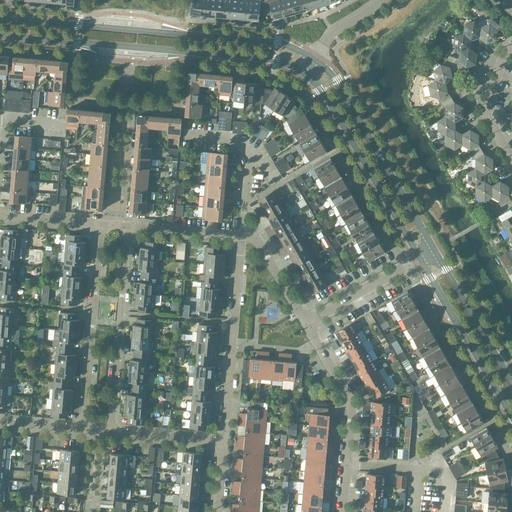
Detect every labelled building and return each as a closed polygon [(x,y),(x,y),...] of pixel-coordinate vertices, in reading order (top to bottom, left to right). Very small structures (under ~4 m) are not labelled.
[(193,15),(205,16),(206,0),(194,0),(194,8),(193,15)] [(206,0),(205,16),(215,17),(216,0),(206,0)] [(216,0),(215,17),(226,18),(227,0),(216,0)] [(227,0),(226,18),(237,19),(238,0),(227,0)] [(238,0),(237,19),(248,20),(249,0),(246,0),(238,0)] [(249,0),(248,20),(259,21),(260,16),(266,16),(265,1),(261,1),(249,0)] [(285,17),(280,0),(269,0),(268,0),(265,1),(266,16),(272,15),(274,20),(285,17)] [(291,0),(280,0),(285,17),(295,14),(291,0)] [(302,0),(291,0),(295,14),(306,11),(302,0)] [(316,8),(313,0),(302,0),(306,11),(316,8)] [(490,25),(481,28),(479,37),(486,43),(495,40),(497,31),(501,26),(492,18),(489,22),(490,25)] [(465,25),(464,34),(471,40),(479,37),(481,28),(474,22),(465,25)] [(454,46),(461,52),(470,49),(471,40),(464,34),(455,37),(454,46)] [(470,49),(461,52),(459,61),(456,60),(454,64),(462,72),(466,67),(475,64),(477,55),(470,49)] [(0,56),(0,74),(7,75),(9,57),(0,56)] [(25,59),(14,58),(13,67),(10,67),(9,79),(24,80),(25,59)] [(36,60),(25,59),(24,80),(34,81),(35,75),(36,60)] [(41,71),(51,72),(52,61),(36,60),(35,75),(40,76),(41,71)] [(56,72),(56,77),(67,78),(68,62),(52,61),(51,72),(56,72)] [(462,72),(454,64),(450,68),(441,65),(434,71),(436,80),(445,83),(452,77),(451,74),(453,72),(458,76),(462,72)] [(189,73),(188,89),(199,90),(199,85),(204,85),(205,74),(189,73)] [(221,76),(205,74),(204,85),(214,86),(214,91),(219,91),(219,95),(221,76)] [(232,77),(221,76),(219,95),(231,96),(232,77)] [(50,87),(50,93),(65,94),(67,78),(56,77),(55,88),(50,87)] [(437,97),(441,104),(451,98),(447,92),(445,83),(436,80),(429,86),(431,96),(437,97)] [(233,101),(244,102),(246,83),(235,82),(233,101)] [(244,102),(262,104),(264,89),(257,88),(257,84),(246,83),(244,102)] [(264,89),(262,104),(265,104),(274,110),(285,94),(275,88),(273,92),(270,90),(264,89)] [(199,90),(188,89),(187,105),(202,106),(203,100),(198,100),(199,90)] [(65,94),(50,93),(49,104),(64,105),(65,94)] [(285,94),(274,110),(284,116),(285,118),(298,111),(295,106),(292,104),(294,100),(285,94)] [(446,108),(447,117),(455,122),(463,117),(463,108),(454,103),(451,98),(441,104),(443,108),(446,108)] [(202,106),(187,105),(186,116),(201,117),(202,106)] [(66,129),(81,130),(82,126),(83,111),(68,110),(66,129)] [(84,122),(98,123),(99,112),(83,111),(82,126),(83,127),(84,122)] [(285,118),(294,134),(311,124),(305,115),(301,117),(298,111),(285,118)] [(99,123),(98,128),(109,129),(111,113),(99,112),(98,123),(99,123)] [(137,131),(148,132),(148,128),(149,128),(150,117),(138,116),(137,131)] [(150,117),(149,128),(163,129),(163,134),(165,134),(166,118),(150,117)] [(438,131),(446,135),(455,131),(455,122),(447,117),(438,121),(438,131)] [(181,120),(166,118),(165,134),(169,134),(168,138),(179,139),(181,120)] [(233,133),(239,134),(241,122),(234,121),(233,133)] [(241,122),(239,134),(246,135),(248,123),(241,122)] [(251,134),(257,137),(264,127),(258,123),(251,134)] [(294,134),(300,143),(316,134),(311,124),(294,134)] [(257,137),(263,141),(270,131),(264,127),(257,137)] [(92,144),(108,145),(109,129),(98,128),(98,133),(93,132),(93,138),(92,144)] [(469,152),(471,156),(481,150),(478,144),(478,135),(470,130),(462,135),(462,145),(470,149),(469,152)] [(136,148),(151,149),(152,143),(147,143),(148,132),(137,131),(136,148)] [(454,149),(462,145),(462,135),(455,131),(446,135),(446,145),(454,149)] [(316,134),(300,143),(305,153),(322,143),(316,134)] [(16,136),(15,146),(15,148),(31,149),(35,149),(36,138),(16,136)] [(264,145),(267,151),(278,145),(274,139),(264,145)] [(322,143),(305,153),(311,163),(327,153),(322,143)] [(107,156),(108,145),(92,144),(91,155),(107,156)] [(278,145),(267,151),(271,157),(281,151),(278,145)] [(15,150),(14,158),(30,160),(31,149),(15,148),(15,150)] [(135,159),(150,160),(151,149),(136,148),(135,159)] [(476,160),(476,169),(485,173),(493,169),(493,159),(484,155),(481,150),(471,156),(473,160),(476,160)] [(207,164),(211,165),(227,166),(227,164),(228,155),(208,153),(207,164)] [(107,156),(91,155),(90,165),(106,167),(107,156)] [(274,163),(277,169),(288,163),(284,157),(274,163)] [(14,158),(13,167),(13,169),(29,170),(30,160),(14,158)] [(314,168),(319,178),(336,168),(330,158),(314,168)] [(134,169),(149,170),(150,160),(135,159),(134,169)] [(288,163),(277,169),(281,175),(291,169),(288,163)] [(207,164),(206,175),(226,177),(226,168),(236,169),(237,165),(227,164),(227,166),(211,165),(207,164)] [(89,176),(105,177),(106,167),(90,165),(89,176)] [(319,178),(325,187),(341,177),(336,168),(319,178)] [(13,171),(12,180),(28,181),(32,182),(33,171),(29,170),(13,169),(13,171)] [(149,170),(134,169),(133,180),(148,181),(149,170)] [(468,183),(476,187),(485,182),(485,173),(476,169),(468,173),(468,183)] [(206,175),(205,186),(225,188),(225,186),(226,177),(206,175)] [(89,176),(89,187),(104,188),(105,177),(89,176)] [(325,187),(330,196),(347,187),(341,177),(325,187)] [(12,180),(11,189),(11,191),(27,192),(28,181),(12,180)] [(147,192),(148,181),(133,180),(132,191),(147,192)] [(485,201),(492,196),(492,187),(485,182),(476,187),(476,196),(485,201)] [(492,187),(492,196),(500,201),(499,203),(501,207),(511,201),(508,196),(508,187),(500,182),(492,187)] [(83,186),(82,197),(103,199),(104,188),(89,187),(83,186)] [(225,188),(205,186),(204,197),(224,198),(225,190),(235,190),(235,186),(225,186),(225,188)] [(330,196),(336,206),(352,196),(347,187),(330,196)] [(11,191),(11,193),(10,202),(30,204),(31,192),(27,192),(11,191)] [(151,192),(147,192),(132,191),(131,201),(150,203),(151,192)] [(254,210),(257,214),(280,200),(275,191),(258,200),(261,206),(254,210)] [(46,205),(55,206),(56,195),(47,194),(46,205)] [(336,206),(341,215),(358,205),(352,196),(336,206)] [(103,199),(82,197),(81,208),(102,210),(103,199)] [(203,207),(207,208),(223,209),(223,207),(224,198),(204,197),(203,207)] [(266,214),(269,219),(286,210),(280,200),(257,214),(259,218),(266,214)] [(150,203),(131,201),(130,213),(149,214),(150,203)] [(341,215),(347,224),(363,215),(358,205),(341,215)] [(207,208),(203,207),(202,219),(222,220),(223,211),(233,212),(233,208),(223,207),(223,209),(207,208)] [(265,228),(268,233),(291,219),(286,210),(269,219),(272,224),(265,228)] [(347,224),(352,234),(369,224),(363,215),(347,224)] [(511,216),(501,223),(509,238),(511,236),(511,216)] [(277,233),(280,238),(296,228),(291,219),(268,233),(270,237),(277,233)] [(352,234),(357,243),(374,234),(369,224),(352,234)] [(276,247),(278,251),(302,238),(296,228),(280,238),(283,243),(276,247)] [(0,246),(20,248),(21,231),(8,230),(7,236),(2,235),(1,241),(0,241),(0,246)] [(357,243),(363,253),(379,243),(374,234),(357,243)] [(81,236),(67,235),(65,252),(87,254),(87,249),(85,248),(86,243),(80,242),(81,236)] [(288,252),(291,257),(307,247),(302,238),(278,251),(281,256),(288,252)] [(138,253),(137,259),(159,261),(160,243),(146,242),(146,248),(140,247),(140,253),(138,253)] [(379,243),(363,253),(369,263),(385,253),(379,243)] [(0,257),(5,258),(5,265),(18,266),(20,248),(0,246),(0,251),(0,252),(0,256),(0,257)] [(206,247),(204,265),(226,266),(226,261),(224,261),(224,255),(219,254),(220,248),(206,247)] [(287,266),(289,270),(313,257),(307,247),(291,257),(294,262),(287,266)] [(87,254),(65,252),(64,270),(78,271),(78,264),(84,265),(84,259),(86,259),(87,254)] [(299,270),(302,276),(318,266),(313,257),(289,270),(292,275),(299,270)] [(144,270),(143,277),(157,278),(159,261),(137,259),(137,264),(139,264),(139,270),(144,270)] [(0,281),(17,283),(18,266),(5,265),(4,270),(0,270),(0,281)] [(198,281),(203,282),(217,283),(217,277),(222,277),(223,271),(225,271),(226,266),(204,265),(203,276),(198,275),(198,281)] [(298,285),(300,289),(324,275),(318,266),(302,276),(305,281),(298,285)] [(64,270),(62,287),(84,289),(84,283),(82,283),(83,277),(77,277),(78,271),(64,270)] [(324,275),(300,289),(303,293),(310,289),(313,295),(329,285),(324,275)] [(157,278),(143,277),(143,283),(137,282),(137,288),(135,288),(134,293),(156,295),(157,284),(162,285),(163,278),(157,278)] [(17,283),(0,281),(0,292),(2,293),(2,299),(15,300),(17,283)] [(217,283),(203,282),(201,299),(223,301),(223,295),(221,295),(221,289),(216,289),(217,283)] [(84,289),(62,287),(61,304),(75,306),(75,300),(81,300),(81,294),(83,294),(84,289)] [(391,301),(397,310),(413,301),(407,291),(391,301)] [(156,295),(134,293),(134,299),(136,299),(135,305),(141,305),(140,311),(154,313),(156,295)] [(223,301),(201,299),(200,317),(214,318),(214,312),(219,312),(220,306),(222,306),(223,301)] [(397,310),(402,320),(419,310),(413,301),(397,310)] [(0,325),(13,326),(18,327),(19,315),(14,315),(15,309),(1,308),(0,314),(0,313),(0,325)] [(402,320),(407,329),(424,320),(419,310),(402,320)] [(60,313),(59,330),(80,332),(81,326),(78,326),(79,320),(74,320),(74,314),(60,313)] [(131,331),(130,336),(152,338),(153,321),(139,320),(139,326),(134,325),(133,331),(131,331)] [(429,329),(424,320),(407,329),(413,339),(429,329)] [(351,324),(335,333),(341,343),(356,334),(351,324)] [(0,342),(12,344),(13,326),(0,325),(0,342)] [(197,342),(219,344),(219,339),(217,338),(217,333),(212,332),(213,326),(199,325),(197,342)] [(435,338),(429,329),(413,339),(418,348),(435,338)] [(55,330),(54,347),(57,348),(71,349),(72,343),(77,343),(77,337),(80,338),(80,332),(59,330),(55,330)] [(362,343),(356,334),(341,343),(346,352),(362,343)] [(137,348),(136,355),(150,356),(152,338),(130,336),(130,342),(132,342),(132,348),(137,348)] [(416,350),(421,359),(424,357),(440,348),(435,338),(418,348),(416,350)] [(0,360),(10,361),(12,344),(0,342),(0,360)] [(219,344),(197,342),(196,360),(210,361),(210,355),(215,355),(216,349),(218,350),(219,344)] [(351,362),(367,352),(362,343),(346,352),(351,362)] [(57,348),(56,365),(77,367),(78,361),(75,361),(76,355),(71,355),(71,349),(57,348)] [(424,357),(429,367),(446,357),(440,348),(424,357)] [(249,378),(260,379),(263,352),(256,352),(256,359),(250,359),(250,361),(244,360),(241,383),(249,384),(249,378)] [(260,379),(272,380),(274,361),(269,360),(269,353),(263,352),(260,379)] [(351,362),(357,371),(373,362),(367,352),(351,362)] [(272,380),(283,381),(286,354),(279,353),(278,361),(274,361),(272,380)] [(283,381),(283,387),(301,388),(303,365),(296,365),(297,363),(291,362),(292,355),(286,354),(283,381)] [(128,366),(127,371),(149,373),(150,356),(136,355),(136,360),(131,360),(130,366),(128,366)] [(429,367),(435,376),(451,366),(446,357),(429,367)] [(10,361),(0,360),(0,377),(9,378),(10,361)] [(196,360),(194,377),(216,379),(216,373),(214,373),(214,367),(209,367),(210,361),(196,360)] [(378,371),(373,362),(357,371),(362,380),(378,371)] [(56,365),(54,382),(68,383),(69,377),(74,378),(74,372),(77,372),(77,367),(56,365)] [(435,376),(440,385),(457,376),(451,366),(435,376)] [(134,383),(133,389),(147,390),(149,373),(127,371),(127,377),(129,377),(129,383),(134,383)] [(362,380),(368,390),(384,380),(378,371),(362,380)] [(440,385),(445,395),(462,385),(457,376),(440,385)] [(0,394),(7,396),(9,378),(0,377),(0,394)] [(216,379),(194,377),(193,388),(188,388),(188,394),(193,394),(207,396),(207,390),(212,390),(213,384),(215,384),(216,379)] [(384,380),(368,390),(373,399),(389,390),(384,380)] [(68,383),(54,382),(53,400),(74,401),(75,396),(72,396),(73,390),(68,389),(68,383)] [(445,395),(451,404),(468,395),(462,385),(445,395)] [(125,400),(124,406),(146,408),(147,390),(133,389),(133,395),(128,395),(127,400),(125,400)] [(193,394),(191,412),(213,414),(213,408),(211,408),(211,402),(206,401),(207,396),(193,394)] [(451,404),(456,414),(473,404),(468,395),(451,404)] [(53,400),(51,417),(65,418),(66,412),(71,412),(71,407),(74,407),(74,401),(53,400)] [(239,413),(239,420),(266,422),(268,410),(263,410),(263,403),(250,402),(249,409),(247,408),(247,414),(239,413)] [(373,402),(372,414),(390,415),(391,404),(373,402)] [(478,414),(473,404),(456,414),(462,423),(478,414)] [(146,408),(124,406),(124,411),(126,412),(126,417),(131,418),(130,424),(144,425),(146,408)] [(310,414),(309,426),(336,428),(337,422),(329,421),(330,416),(328,415),(328,409),(308,407),(307,414),(310,414)] [(213,414),(191,412),(190,429),(204,430),(204,424),(209,425),(210,419),(212,419),(213,414)] [(389,426),(390,415),(372,414),(371,424),(389,426)] [(484,423),(478,414),(462,423),(467,433),(484,423)] [(266,422),(239,420),(238,426),(246,427),(245,432),(265,433),(266,422)] [(389,437),(395,437),(395,427),(389,426),(371,424),(370,435),(389,437)] [(309,426),(308,437),(328,439),(328,434),(336,435),(336,428),(309,426)] [(487,427),(470,437),(476,447),(492,437),(487,427)] [(237,436),(237,442),(265,445),(265,433),(245,432),(245,436),(237,436)] [(389,437),(370,435),(369,446),(388,448),(389,437)] [(0,447),(7,448),(8,437),(0,436),(0,447)] [(308,437),(307,448),(335,451),(335,444),(327,444),(328,439),(308,437)] [(498,447),(492,437),(476,447),(484,461),(497,453),(494,449),(498,447)] [(265,445),(237,442),(236,449),(244,449),(243,454),(264,456),(265,445)] [(388,448),(369,446),(368,457),(387,459),(388,448)] [(334,457),(335,451),(307,448),(306,460),(326,462),(326,457),(334,457)] [(441,454),(445,460),(455,454),(452,448),(441,454)] [(61,450),(60,461),(78,463),(79,451),(61,450)] [(183,452),(182,463),(201,465),(202,454),(183,452)] [(485,463),(487,474),(506,470),(504,459),(500,460),(499,457),(497,453),(484,461),(485,463)] [(110,465),(128,467),(135,468),(136,456),(129,456),(111,454),(110,465)] [(235,459),(235,465),(263,468),(264,456),(243,454),(243,459),(235,459)] [(325,466),(326,462),(306,460),(305,471),(333,474),(333,467),(325,466)] [(60,461),(59,472),(77,473),(78,463),(60,461)] [(449,467),(452,473),(463,467),(459,461),(449,467)] [(201,465),(182,463),(181,474),(200,476),(201,465)] [(109,476),(127,478),(128,467),(110,465),(109,476)] [(242,471),(242,477),(262,478),(263,468),(235,465),(234,471),(242,471)] [(463,467),(452,473),(456,479),(466,473),(463,467)] [(490,485),(490,487),(505,489),(505,484),(505,482),(509,481),(506,470),(487,474),(490,485)] [(305,471),(304,482),(324,484),(324,479),(332,479),(333,474),(305,471)] [(59,472),(58,483),(76,484),(77,473),(59,472)] [(181,474),(180,485),(199,486),(200,476),(181,474)] [(366,485),(384,487),(385,476),(367,474),(366,485)] [(109,476),(108,487),(126,488),(127,478),(109,476)] [(407,477),(398,476),(397,488),(406,489),(407,477)] [(233,488),(261,490),(262,478),(242,477),(241,482),(233,481),(233,488)] [(304,482),(303,494),(331,496),(331,490),(324,489),(324,484),(304,482)] [(76,484),(58,483),(57,494),(75,496),(76,484)] [(456,490),(468,491),(469,484),(457,483),(456,490)] [(180,485),(179,496),(198,497),(199,486),(180,485)] [(365,496),(383,498),(384,487),(366,485),(365,496)] [(126,488),(108,487),(107,498),(125,500),(126,488)] [(490,487),(488,503),(507,505),(508,494),(504,493),(505,489),(490,487)] [(261,490),(233,488),(232,494),(240,495),(239,500),(260,502),(261,490)] [(456,490),(455,497),(467,498),(468,491),(456,490)] [(303,494),(302,505),(322,507),(322,502),(330,503),(331,496),(303,494)] [(179,506),(197,508),(198,497),(179,496),(179,506)] [(382,508),(383,498),(365,496),(364,507),(382,508)] [(231,504),(231,511),(247,511),(258,511),(260,502),(239,500),(239,505),(231,504)] [(488,503),(487,511),(506,511),(507,505),(488,503)]
